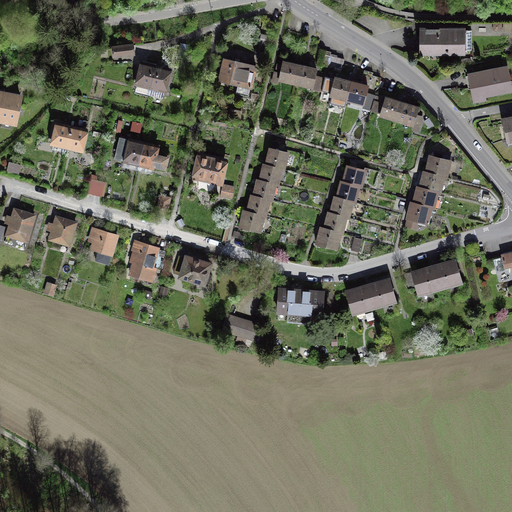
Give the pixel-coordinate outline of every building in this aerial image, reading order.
[(278,22),(263,19),(260,33),(275,36),(278,22)] [(422,58),(466,58),(466,32),(422,32),(422,58)] [(115,56),(134,54),(132,45),(114,48),(115,56)] [(331,52),(324,50),(321,64),(328,65),(330,54),(331,52)] [(337,56),(330,54),(328,65),(327,67),(334,69),(334,71),(340,73),(344,59),(337,58),(337,56)] [(250,89),(256,66),(224,58),(219,81),(250,89)] [(137,84),(150,87),(156,67),(142,63),(137,84)] [(280,86),(298,91),(303,70),(285,66),(280,86)] [(169,70),(156,67),(150,87),(164,91),(169,70)] [(474,103),(511,95),(511,87),(508,69),(469,77),(474,103)] [(303,70),(298,91),(313,94),(318,73),(303,70)] [(373,72),(364,70),(360,87),(370,90),(377,91),(381,78),(372,75),(373,72)] [(333,100),(350,105),(355,86),(337,82),(333,100)] [(350,105),(366,108),(370,90),(360,87),(355,86),(350,105)] [(20,97),(4,94),(0,114),(0,120),(15,123),(20,97)] [(382,119),(399,124),(405,106),(388,101),(382,119)] [(399,124),(414,129),(419,111),(405,106),(399,124)] [(52,143),(67,147),(71,128),(57,125),(52,143)] [(86,132),(71,128),(67,147),(81,150),(86,132)] [(115,158),(139,163),(143,144),(119,138),(115,158)] [(157,147),(143,144),(139,163),(164,169),(167,158),(155,155),(157,147)] [(292,152),(271,147),(269,154),(267,162),(286,167),(288,168),(292,152)] [(457,159),(433,153),(429,169),(451,175),(453,176),(457,159)] [(195,181),(226,189),(231,166),(200,158),(195,181)] [(20,165),(9,162),(7,170),(18,172),(20,165)] [(263,170),(261,179),(280,183),(282,184),(286,167),(267,162),(265,162),(263,170)] [(370,169),(349,163),(347,171),(344,180),(364,185),(366,185),(370,169)] [(427,169),(423,185),(444,191),(446,191),(451,175),(429,169),(427,169)] [(254,192),(254,194),(274,199),(276,200),(276,198),(280,183),(261,179),(258,178),(256,186),(254,192)] [(340,187),(338,196),(357,201),(359,202),(364,185),(344,180),(342,179),(340,187)] [(88,196),(102,200),(106,186),(92,182),(88,196)] [(421,185),(416,201),(437,207),(440,207),(444,191),(423,185),(421,185)] [(249,202),(247,210),(268,215),(270,215),(274,199),(254,194),(251,194),(249,202)] [(333,203),(331,211),(351,216),(353,217),(357,201),(338,196),(335,195),(333,203)] [(157,211),(166,213),(170,198),(161,196),(157,211)] [(414,201),(409,219),(432,225),(437,207),(416,201),(414,201)] [(5,234),(27,241),(35,213),(13,206),(5,234)] [(242,219),(240,228),(263,233),(268,215),(247,210),(245,209),(242,219)] [(327,218),(324,226),(345,232),(347,232),(351,216),(331,211),(329,210),(327,218)] [(46,240),(68,247),(75,222),(54,216),(52,223),(47,222),(45,230),(49,231),(46,240)] [(88,248),(111,255),(117,235),(90,226),(86,239),(90,241),(88,248)] [(319,235),(317,244),(340,250),(345,232),(324,226),(322,226),(319,235)] [(362,239),(354,237),(351,249),(359,251),(362,239)] [(135,265),(131,278),(155,286),(159,271),(156,270),(162,250),(136,242),(133,253),(135,254),(132,265),(135,265)] [(511,269),(511,253),(499,256),(502,272),(511,269)] [(181,281),(208,290),(216,265),(188,257),(181,281)] [(416,274),(423,299),(466,287),(459,262),(416,274)] [(349,294),(356,318),(401,306),(394,282),(349,294)] [(52,299),(56,288),(47,285),(43,296),(52,299)] [(330,294),(282,291),(280,316),(328,319),(330,294)] [(257,324),(227,315),(222,330),(253,339),(257,324)]
